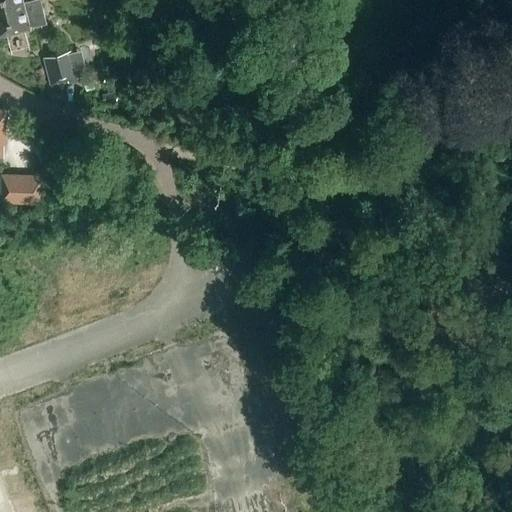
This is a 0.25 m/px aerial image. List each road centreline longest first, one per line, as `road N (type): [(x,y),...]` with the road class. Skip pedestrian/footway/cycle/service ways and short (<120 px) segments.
road 1 (track): [(511,108),(269,200)]
road 2 (residential): [(152,155),(45,112),(0,80)]
road 3 (track): [(269,200),(152,155)]
